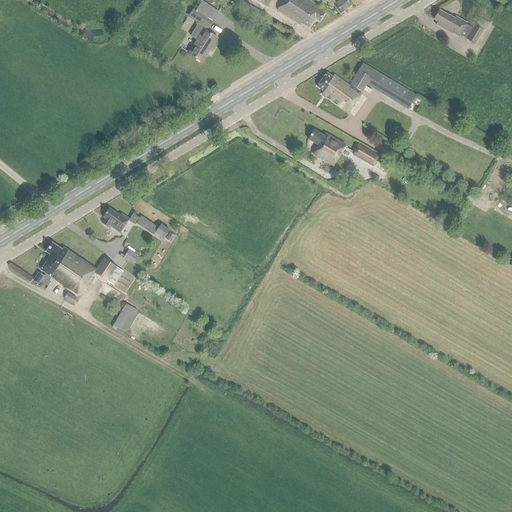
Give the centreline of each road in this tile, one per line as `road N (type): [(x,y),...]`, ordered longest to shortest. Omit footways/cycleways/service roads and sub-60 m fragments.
road 1 (unclassified): [(0,261),(428,0)]
road 2 (primary): [(0,241),(397,0)]
